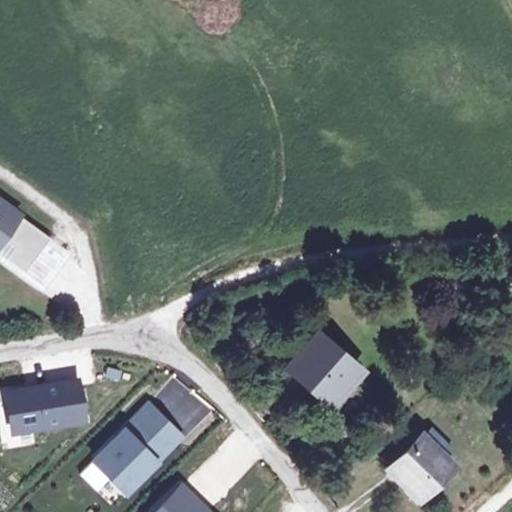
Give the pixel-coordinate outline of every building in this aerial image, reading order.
[(0,237),(0,238),(0,237),(0,255),(11,263),(36,229),(0,202),(0,237)] [(53,242),(36,229),(11,263),(28,276),(53,242)] [(486,266),(469,267),(469,290),(487,289),(486,266)] [(469,290),(469,267),(450,267),(450,291),(469,290)] [(356,369),(315,332),(288,363),(329,400),(356,369)] [(83,421),(76,385),(8,394),(14,433),(83,421)] [(178,439),(147,407),(91,460),(122,492),(178,439)] [(417,436),(387,468),(417,496),(448,464),(440,458),(450,448),(428,428),(419,437),(417,436)] [(190,503),(177,488),(152,511),(190,511),(185,508),(190,503)]
